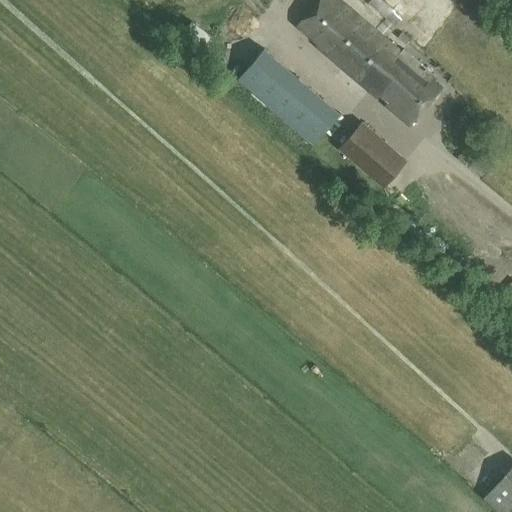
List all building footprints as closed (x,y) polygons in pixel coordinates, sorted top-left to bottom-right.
[(401,52),(340,0),(320,0),(298,26),(318,44),(317,46),(377,97),(380,94),(386,100),(386,104),(409,124),(439,88),(430,81),(434,76),(403,49),(401,52)] [(377,0),(368,0),(364,5),(389,28),(398,19),(377,0)] [(189,24),(176,41),(198,57),(211,39),(189,24)] [(266,51),(237,83),(313,152),(341,120),(266,51)] [(409,164),(363,123),(339,152),(385,192),(409,164)]
